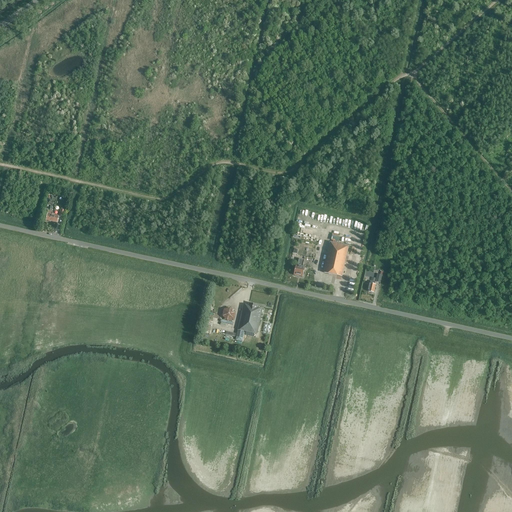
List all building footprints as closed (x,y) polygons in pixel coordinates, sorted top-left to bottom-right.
[(46,220),(57,223),(58,216),(51,214),(51,212),(48,211),(46,220)] [(341,242),(343,237),(338,235),(339,232),(334,231),(331,239),(341,242)] [(342,276),(348,246),(331,242),(324,272),(342,276)] [(303,276),(305,267),(303,267),(304,260),(299,259),(298,265),(296,264),(296,265),(294,274),(303,276)] [(255,334),(257,334),(263,309),(258,308),(258,306),(249,304),(248,306),(243,305),(238,330),(237,334),(226,332),(225,338),(242,342),(244,332),(255,334)] [(222,317),(227,321),(234,319),(235,312),(230,307),(223,310),(222,317)]
